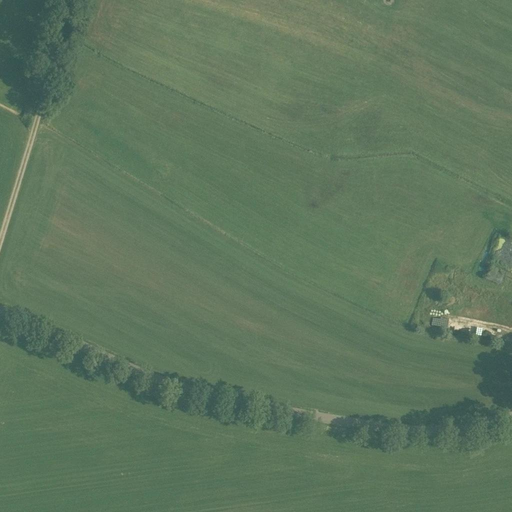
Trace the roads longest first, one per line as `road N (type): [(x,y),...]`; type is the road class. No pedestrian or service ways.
road 1 (tertiary): [(0,311),(135,371),(321,418),(437,431),(511,413)]
road 2 (track): [(0,234),(70,0)]
